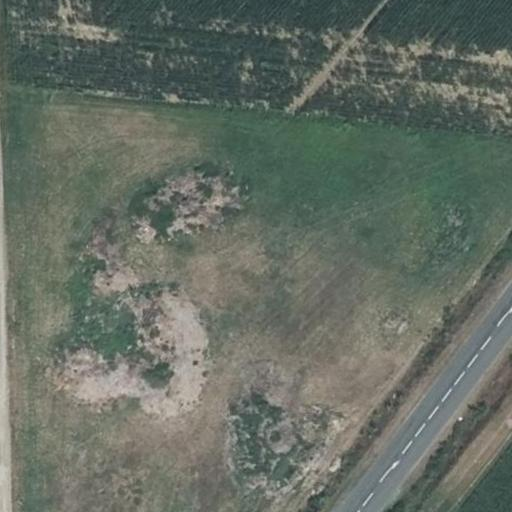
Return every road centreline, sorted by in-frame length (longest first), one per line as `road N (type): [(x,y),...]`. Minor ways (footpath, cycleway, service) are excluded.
road 1 (tertiary): [(358,511),(511,304)]
road 2 (unclassified): [(0,284),(9,511)]
